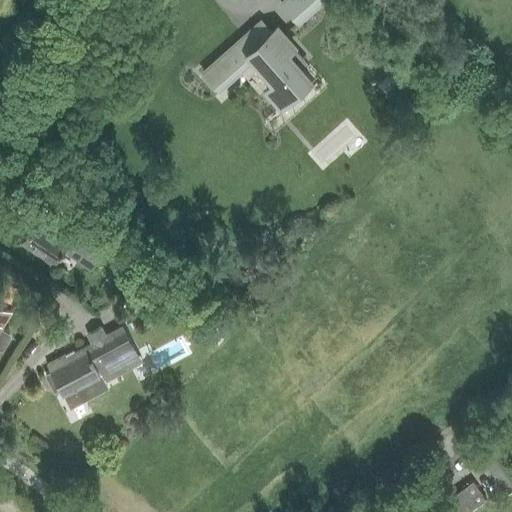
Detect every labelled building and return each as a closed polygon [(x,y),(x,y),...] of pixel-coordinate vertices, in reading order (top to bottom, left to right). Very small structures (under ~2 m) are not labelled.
[(320,0),(281,0),(279,2),(289,13),(299,24),(322,2),(320,0)] [(265,90),(280,106),(309,79),(295,64),(303,58),(275,27),(261,39),(256,33),(247,41),(242,36),(202,72),(218,89),(251,60),(272,83),(265,90)] [(37,219),(21,241),(53,263),(62,250),(90,270),(113,236),(85,216),(74,233),(60,223),(54,231),(37,219)] [(133,264),(124,257),(117,266),(126,273),(133,264)] [(164,286),(147,273),(133,291),(150,304),(164,286)] [(0,277),(0,297),(11,303),(19,289),(0,277)] [(0,351),(1,352),(5,351),(12,339),(11,336),(3,331),(13,313),(0,304),(0,351)] [(73,348),(46,363),(52,373),(47,376),(55,391),(60,389),(62,393),(76,386),(84,401),(107,388),(102,379),(118,371),(120,374),(129,368),(124,359),(137,352),(123,326),(110,333),(105,336),(100,326),(87,333),(91,342),(74,351),(73,348)] [(511,458),(499,440),(478,455),(506,495),(511,491),(511,458)] [(486,501),(472,482),(463,489),(477,508),(486,501)]
